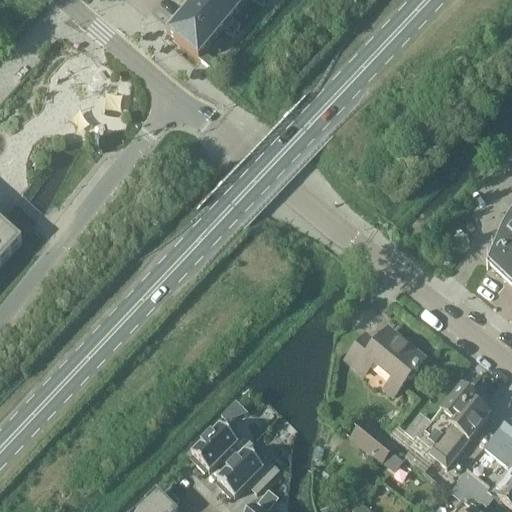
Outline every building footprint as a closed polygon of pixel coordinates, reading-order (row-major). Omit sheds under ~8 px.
[(266,4),(261,0),(195,0),(166,35),(210,71),(215,65),(203,55),(249,1),(260,10),(266,4)] [(234,24),(230,29),(235,34),(240,29),(234,24)] [(230,29),(225,35),(231,40),(235,34),(230,29)] [(0,267),(22,243),(0,223),(0,267)] [(511,250),(497,267),(511,281),(511,250)] [(375,364),(393,378),(381,393),(392,402),(403,387),(415,373),(416,374),(419,370),(418,369),(423,362),(388,333),(376,348),(366,340),(348,361),(365,376),(375,364)] [(405,462),(420,474),(478,402),(463,389),(432,427),(421,418),(406,437),(398,431),(390,440),(410,456),(405,462)] [(478,402),(420,474),(424,478),(437,463),(448,472),(491,419),(480,410),(483,406),(478,402)] [(486,511),(498,500),(511,511),(511,422),(460,484),(460,485),(457,489),(486,511)] [(200,448),(192,457),(200,466),(196,470),(204,477),(208,473),(211,476),(222,465),(230,472),(252,450),(253,449),(244,439),(242,441),(226,424),(219,431),(218,430),(210,438),(211,440),(202,450),(200,448)] [(366,424),(349,443),(381,469),(398,450),(366,424)] [(226,474),(217,483),(226,491),(222,495),(230,503),(234,499),(236,501),(248,489),(256,498),(279,475),(269,465),(268,467),(252,450),(230,472),(227,475),(226,474)] [(146,505),(138,511),(174,511),(156,494),(146,505)] [(258,507),(264,511),(269,511),(278,502),(268,494),(258,506),(257,507),(258,507)]
